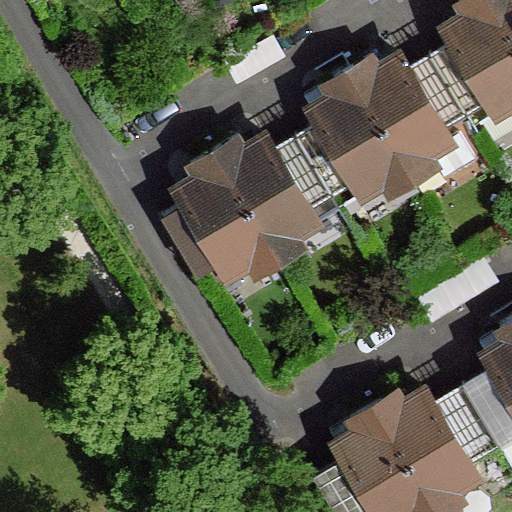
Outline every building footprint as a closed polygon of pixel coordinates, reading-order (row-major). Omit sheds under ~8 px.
[(468,13),(447,25),(455,38),(497,108),(511,99),(511,32),(492,0),(461,0),(461,1),(468,13)] [(511,0),(492,0),(511,32),(511,0)] [(350,67),(415,175),(438,162),(431,149),(451,136),(409,66),(401,53),(382,66),(374,53),(350,67)] [(334,94),(314,106),(323,121),(363,189),(384,177),(392,190),(415,175),(350,67),(327,82),(334,94)] [(431,149),(438,162),(446,174),(477,156),(462,131),(451,136),(431,149)] [(217,147),(282,255),(305,242),(297,229),(318,216),(277,148),(268,133),(248,145),(240,133),(217,147)] [(201,174),(180,186),(189,200),(230,269),(250,257),(258,270),(282,255),(217,147),(194,162),(201,174)] [(509,338),(488,350),(511,389),(511,319),(502,326),(509,338)] [(376,401),(441,509),(464,495),(457,482),(477,470),(428,387),(408,399),(400,386),(376,401)] [(360,428),(340,440),(347,452),(382,511),(408,511),(410,511),(436,511),(441,509),(376,401),(353,415),(360,428)] [(382,511),(347,452),(317,470),(341,511),(382,511)]
